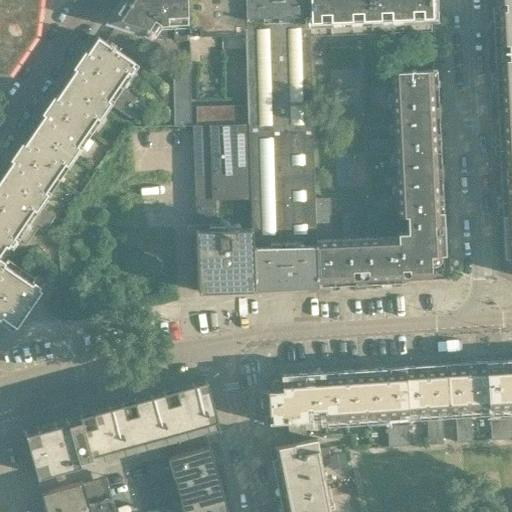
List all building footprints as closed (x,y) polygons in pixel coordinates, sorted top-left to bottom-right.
[(0,0),(0,75),(1,75),(2,76),(7,76),(8,76),(36,35),(40,7),(40,0),(0,0)] [(120,0),(106,21),(167,41),(166,27),(173,27),(174,41),(187,40),(186,27),(185,0),(120,0)] [(243,0),(185,0),(186,27),(187,27),(198,26),(198,35),(234,33),(234,25),(244,24),(243,0)] [(280,131),(275,0),(243,0),(244,24),(246,105),(247,122),(247,132),(280,131)] [(310,64),(310,45),(309,36),(308,0),(275,0),(280,131),(312,130),(310,64)] [(371,34),(369,0),(308,0),(309,36),(322,36),(371,34)] [(431,31),(430,0),(369,0),(371,34),(431,31)] [(511,0),(495,0),(496,6),(496,10),(492,10),(492,21),(497,21),(511,20),(511,0)] [(511,20),(497,21),(492,21),(493,46),(488,47),(489,57),(494,57),(495,82),(500,81),(511,80),(511,20)] [(322,64),(322,36),(309,36),(310,45),(310,64),(322,64)] [(133,62),(97,37),(65,83),(102,108),(106,102),(130,118),(141,102),(117,85),(133,62)] [(439,132),(438,116),(443,116),(442,105),(438,105),(437,90),(432,90),(431,69),(390,71),(392,113),(393,127),(393,138),(394,144),(434,142),(434,132),(439,132)] [(179,76),(173,76),(174,126),(191,125),(189,76),(179,76)] [(511,80),(500,81),(495,82),(496,108),(491,108),(492,118),(497,118),(498,147),(503,147),(511,146),(511,80)] [(102,108),(65,83),(33,129),(70,154),(102,108)] [(195,107),(196,125),(247,122),(246,105),(195,107)] [(393,127),(392,113),(367,114),(368,129),(393,127)] [(253,289),(251,238),(251,227),(215,229),(214,198),(250,197),(247,132),(247,122),(196,125),(193,125),(196,229),(195,229),(197,291),(253,289)] [(70,154),(33,129),(3,174),(39,199),(70,154)] [(317,285),(315,239),(314,198),(312,130),(280,131),(247,132),(250,197),(251,227),(251,238),(253,289),(317,285)] [(394,153),(394,144),(393,138),(368,139),(369,154),(394,153)] [(446,177),(445,166),(440,166),(440,151),(435,151),(434,142),(394,144),(394,153),(396,204),(437,202),(437,193),(442,193),(441,177),(446,177)] [(511,146),(503,147),(498,147),(499,170),(494,170),(495,180),(500,180),(501,205),(506,205),(511,204),(511,146)] [(39,199),(3,174),(0,177),(0,241),(5,245),(7,246),(14,236),(26,244),(37,228),(43,232),(54,216),(36,204),(39,199)] [(331,239),(329,197),(314,198),(315,239),(331,239)] [(437,202),(396,204),(397,215),(406,215),(407,235),(397,236),(399,277),(431,275),(430,255),(445,254),(444,238),(449,238),(448,227),(443,228),(443,212),(438,212),(437,202)] [(511,204),(506,205),(501,205),(502,231),(497,231),(498,241),(502,241),(503,257),(511,256),(511,204)] [(357,237),(356,212),(341,213),(342,238),(357,237)] [(342,238),(331,239),(315,239),(317,285),(354,284),(354,289),(365,288),(365,283),(380,282),(380,278),(399,277),(397,236),(357,237),(342,238)] [(0,315),(16,327),(41,290),(0,261),(0,315)] [(470,357),(460,358),(460,363),(445,364),(448,409),(454,409),(457,442),(472,441),(469,408),(509,405),(506,364),(487,366),(487,361),(471,362),(470,357)] [(429,360),(418,360),(419,365),(403,366),(403,371),(384,372),(386,413),(426,411),(428,444),(443,443),(441,410),(448,409),(445,364),(429,365),(429,360)] [(358,369),(342,370),(342,375),(323,376),(323,372),(321,372),(323,408),(324,417),(386,413),(384,372),(384,368),(368,369),(368,364),(357,364),(358,369)] [(280,374),(281,379),(281,389),(261,391),(263,422),(287,421),(288,437),(305,435),(303,410),(323,408),(321,372),(307,372),(307,368),(296,368),(297,373),(280,374)] [(227,511),(221,489),(209,446),(203,423),(217,419),(205,379),(78,415),(79,417),(67,420),(67,418),(23,430),(45,511),(227,511)] [(490,419),(491,440),(511,439),(510,418),(490,419)] [(407,425),(387,426),(388,446),(409,445),(407,425)] [(326,489),(320,457),(330,455),(329,447),(318,449),(316,438),(268,448),(274,480),(280,479),(284,498),(326,489)] [(330,511),(326,489),(284,498),(286,511),(330,511)]
